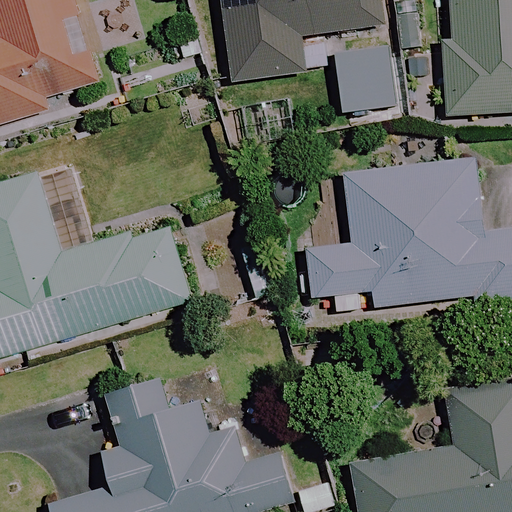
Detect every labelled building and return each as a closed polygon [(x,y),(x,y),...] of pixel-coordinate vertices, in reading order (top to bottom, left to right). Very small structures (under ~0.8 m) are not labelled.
[(105,87),(80,0),(0,0),(0,131),(51,116),(47,103),(105,87)] [(227,0),(239,85),(310,76),(305,40),(391,29),(386,0),(227,0)] [(511,0),(456,0),(459,40),(449,41),(453,117),(511,113),(511,0)] [(511,229),(491,232),(483,163),(350,177),(358,246),(313,251),(318,299),(378,292),(380,308),(478,297),(479,306),(511,302),(511,229)] [(0,359),(197,305),(174,225),(64,255),(43,178),(0,190),(0,359)] [(277,439),(247,448),(243,433),(215,441),(204,403),(183,408),(175,377),(113,394),(128,448),(108,454),(118,489),(57,506),(58,511),(280,511),(296,508),(277,439)] [(511,511),(511,379),(447,390),(457,448),(353,465),(360,511),(511,511)]
